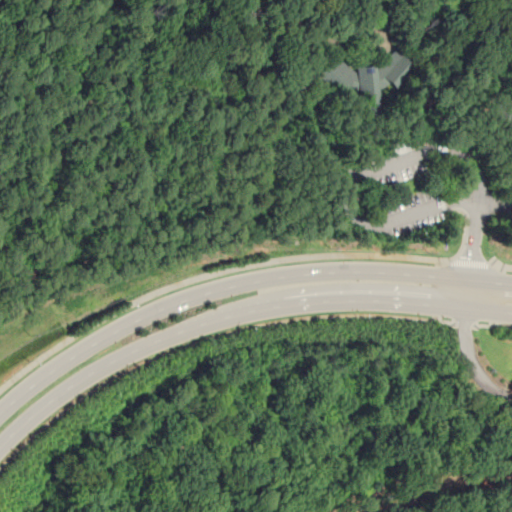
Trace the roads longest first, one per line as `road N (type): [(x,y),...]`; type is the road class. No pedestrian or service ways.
road 1 (secondary): [(0,442),(107,363),(248,310),(387,300),(511,311)]
road 2 (secondary): [(511,284),(355,270),(240,283),(191,296),(91,343),(0,409)]
